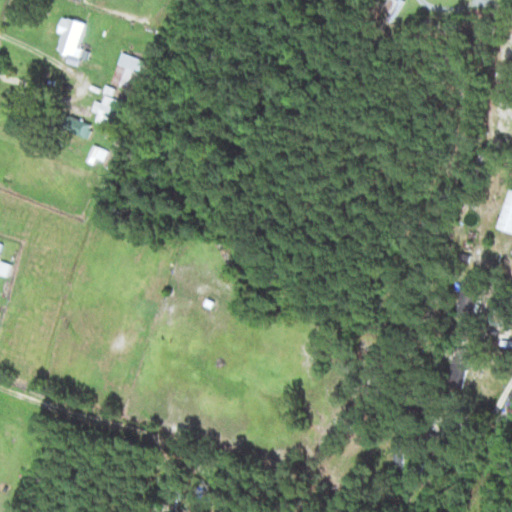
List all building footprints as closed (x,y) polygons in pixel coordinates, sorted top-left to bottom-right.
[(83,56),(90,22),(69,17),(61,51),(83,56)] [(132,89),(145,59),(127,52),(115,82),(132,89)] [(128,101),(110,94),(100,122),(119,128),(128,101)] [(98,125),(76,115),(70,128),(92,139),(98,125)] [(511,199),(503,228),(511,231),(511,199)] [(461,311),(476,316),(484,292),(469,287),(461,311)] [(476,353),(463,349),(452,385),(466,389),(476,353)] [(399,468),(408,468),(408,438),(399,438),(399,468)]
